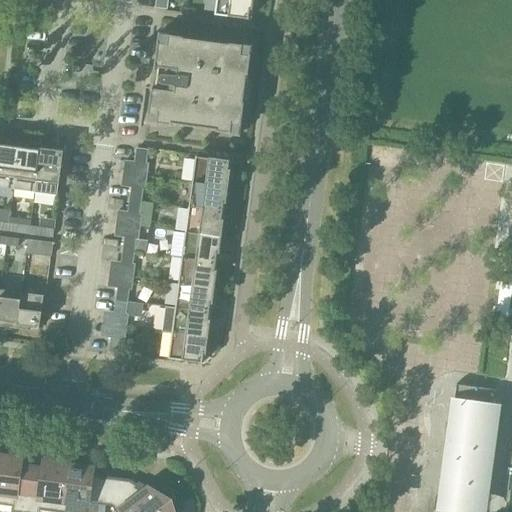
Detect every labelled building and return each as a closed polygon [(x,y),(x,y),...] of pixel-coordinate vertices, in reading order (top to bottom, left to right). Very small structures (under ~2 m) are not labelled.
[(156,0),(156,8),(167,9),(168,0),(156,0)] [(253,0),(217,0),(215,16),(249,20),(250,11),(252,11),(253,0)] [(167,45),(158,43),(149,115),(158,116),(157,124),(172,126),(172,125),(215,131),(215,132),(231,134),(232,126),(241,127),(251,56),(242,55),(243,47),(227,44),(227,46),(184,40),(184,39),(169,36),(167,45)] [(0,188),(13,190),(20,143),(0,140),(0,188)] [(13,190),(35,193),(41,146),(20,143),(13,190)] [(53,148),(41,146),(35,193),(57,196),(59,185),(63,152),(53,151),(53,148)] [(135,162),(146,164),(148,150),(137,149),(135,162)] [(196,157),(192,183),(228,188),(231,171),(228,171),(230,161),(196,157)] [(149,164),(146,164),(135,162),(124,161),(122,173),(147,176),(149,164)] [(228,188),(192,183),(189,208),(223,213),(224,204),(226,205),(228,188)] [(132,187),(130,200),(141,201),(143,188),(132,187)] [(141,201),(130,200),(128,213),(139,215),(141,201)] [(189,208),(186,233),(222,238),(224,221),(222,221),(223,213),(189,208)] [(142,215),(139,215),(128,213),(117,212),(116,225),(140,228),(142,215)] [(0,222),(0,231),(8,233),(9,223),(0,222)] [(9,223),(8,233),(29,235),(31,226),(9,223)] [(31,226),(29,235),(53,239),(54,229),(31,226)] [(219,255),(222,238),(186,233),(182,258),(216,263),(217,254),(219,255)] [(19,239),(7,237),(6,245),(18,247),(19,239)] [(125,237),(123,250),(134,252),(136,238),(125,237)] [(146,253),(148,241),(138,240),(136,239),(134,252),(146,253)] [(26,253),(51,257),(52,243),(28,240),(26,253)] [(132,265),(134,252),(123,250),(121,264),(132,265)] [(182,258),(179,283),(215,288),(217,272),(215,271),(216,263),(182,258)] [(511,276),(501,275),(495,323),(507,325),(511,288),(511,276)] [(213,305),(215,288),(179,283),(176,308),(209,313),(210,305),(213,305)] [(129,289),(118,287),(116,300),(128,301),(129,289)] [(0,290),(0,326),(16,329),(21,293),(0,290)] [(44,296),(21,293),(16,329),(29,331),(29,328),(39,329),(44,296)] [(128,301),(116,300),(115,313),(126,315),(128,301)] [(172,334),(172,333),(208,338),(210,322),(208,321),(209,313),(176,308),(165,307),(162,333),(172,334)] [(206,355),(208,338),(172,333),(172,334),(169,359),(202,364),(204,355),(206,355)] [(123,339),(111,337),(109,352),(121,353),(123,339)] [(479,511),(496,390),(456,384),(438,511),(479,511)] [(12,454),(0,451),(0,504),(14,506),(13,511),(14,511),(26,511),(32,468),(20,467),(21,459),(12,458),(12,454)] [(39,511),(40,509),(59,511),(62,511),(69,461),(54,459),(54,463),(44,462),(43,470),(32,468),(26,511),(39,511)] [(93,511),(98,511),(100,504),(103,478),(92,476),(93,469),(83,467),(84,463),(69,461),(62,511),(86,511),(87,511),(93,511)] [(113,506),(117,511),(157,511),(174,499),(157,490),(153,492),(148,489),(143,492),(137,488),(138,486),(130,481),(103,478),(100,504),(113,506)] [(177,511),(174,499),(157,511),(177,511)]
